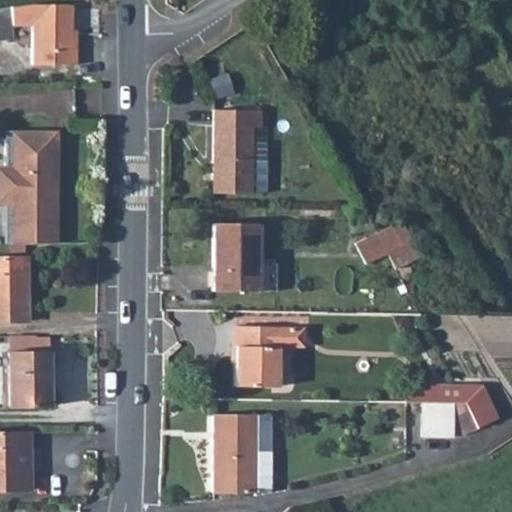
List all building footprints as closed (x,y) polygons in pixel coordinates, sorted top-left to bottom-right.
[(33,3),(0,7),(0,38),(12,37),(11,28),(30,27),(31,63),(74,63),(74,49),(69,49),(70,5),(33,5),(33,3)] [(255,125),(261,125),(261,108),(213,107),(211,191),(252,192),(255,125)] [(270,125),(261,125),(255,125),(252,192),(269,193),(270,125)] [(3,129),(3,137),(30,136),(31,152),(53,152),(52,128),(3,129)] [(31,152),(30,136),(3,137),(3,169),(9,169),(9,223),(9,243),(54,243),(53,152),(31,152)] [(0,202),(1,203),(1,243),(9,243),(9,223),(9,169),(3,169),(0,169),(0,202)] [(398,221),(352,243),(365,267),(386,257),(399,278),(425,265),(398,221)] [(257,224),(213,223),(211,291),(256,291),(257,224)] [(0,322),(25,322),(24,258),(0,258),(0,322)] [(274,347),(275,327),(275,326),(233,324),(231,384),(274,386),(274,347)] [(300,328),(275,327),(274,347),(300,347),(300,328)] [(62,352),(20,352),(21,407),(63,406),(62,352)] [(406,387),(405,403),(419,404),(438,404),(438,388),(406,387)] [(476,431),(463,405),(438,404),(419,404),(419,435),(458,435),(476,431)] [(247,490),(249,415),(213,415),(210,489),(247,490)] [(265,416),(249,415),(247,490),(263,490),(265,416)] [(0,490),(30,490),(29,432),(0,431),(0,490)]
